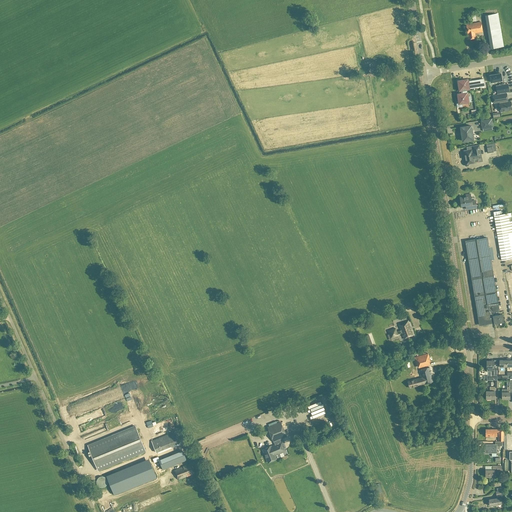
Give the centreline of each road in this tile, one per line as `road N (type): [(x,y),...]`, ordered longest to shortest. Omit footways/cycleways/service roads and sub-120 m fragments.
road 1 (tertiary): [(468,348),(423,73)]
road 2 (unclassified): [(94,511),(0,298)]
road 3 (unknown): [(492,226),(506,347)]
